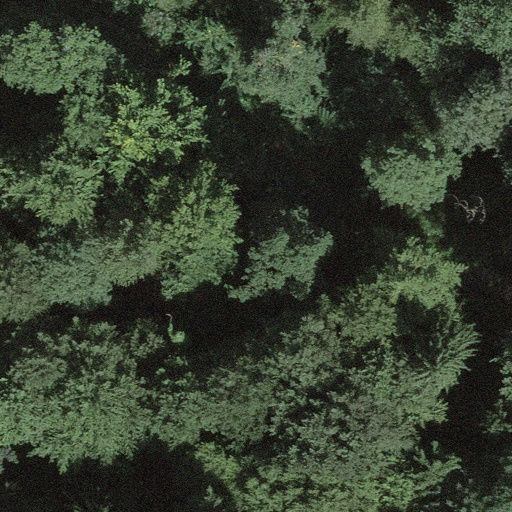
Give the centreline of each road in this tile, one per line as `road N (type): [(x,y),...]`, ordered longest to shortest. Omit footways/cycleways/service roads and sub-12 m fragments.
road 1 (track): [(511,294),(494,294),(386,248),(262,130),(136,59),(0,4)]
road 2 (track): [(251,511),(106,440),(0,422)]
